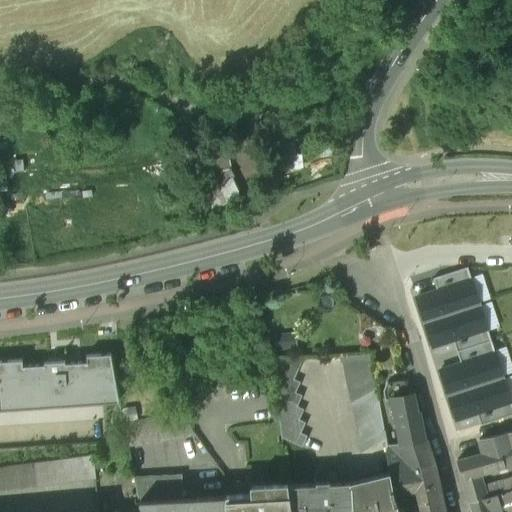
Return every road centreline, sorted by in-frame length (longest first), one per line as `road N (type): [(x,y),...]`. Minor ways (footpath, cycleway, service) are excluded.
road 1 (secondary): [(370,202),(176,262),(0,294)]
road 2 (residential): [(370,202),(362,122),(435,0)]
road 3 (secondary): [(511,180),(425,184),(370,202)]
road 4 (residential): [(385,278),(467,257),(511,257)]
